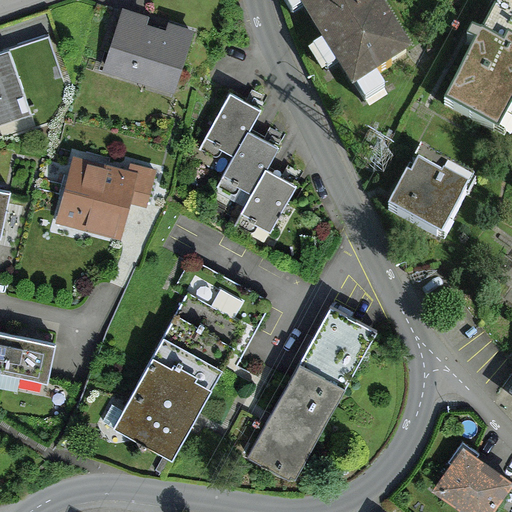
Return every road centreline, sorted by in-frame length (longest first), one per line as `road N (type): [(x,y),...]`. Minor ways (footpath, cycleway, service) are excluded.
road 1 (unclassified): [(438,375),(259,0)]
road 2 (unclassified): [(160,491),(282,509),(358,495),(383,475),(438,375)]
road 3 (unclassified): [(24,511),(62,492),(108,485),(160,491)]
